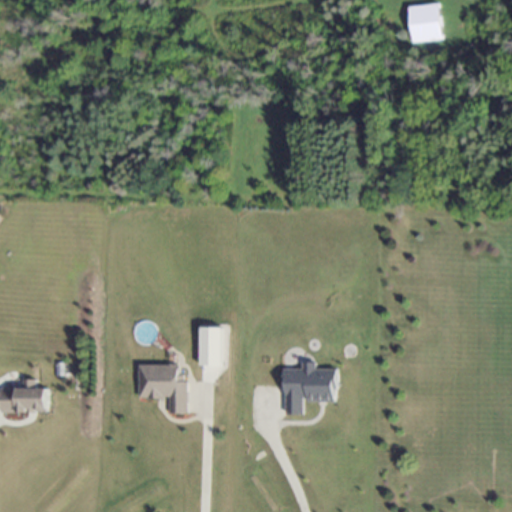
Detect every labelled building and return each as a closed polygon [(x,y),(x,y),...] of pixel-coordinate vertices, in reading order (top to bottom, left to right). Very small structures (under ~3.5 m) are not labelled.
[(439,4),(409,7),(413,43),(442,40),(439,4)] [(141,346),(159,335),(150,319),(132,330),(141,346)] [(202,365),(223,366),(224,328),(202,328),(202,365)] [(337,370),(316,370),(316,362),(303,362),(303,369),(286,369),(285,415),(304,415),(304,402),(336,402),(337,370)] [(188,413),(188,376),(180,376),(179,365),(140,365),(140,399),(170,399),(170,413),(188,413)] [(2,413),(49,412),(49,389),(38,389),(38,380),(25,380),(25,389),(2,389),(2,413)]
